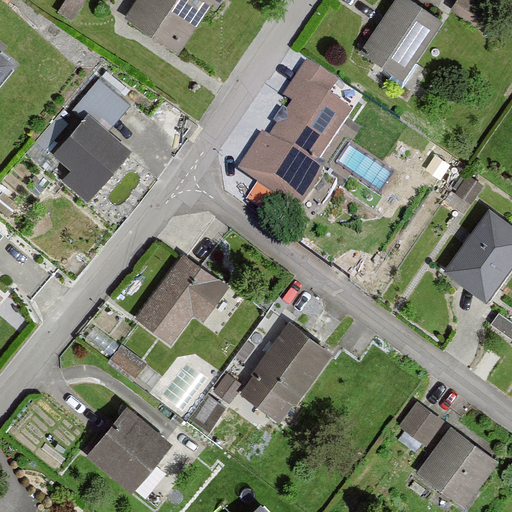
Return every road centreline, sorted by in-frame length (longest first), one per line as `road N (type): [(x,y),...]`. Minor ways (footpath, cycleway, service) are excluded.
road 1 (residential): [(511,411),(184,176)]
road 2 (residential): [(0,401),(184,176)]
road 3 (residential): [(184,176),(293,0)]
